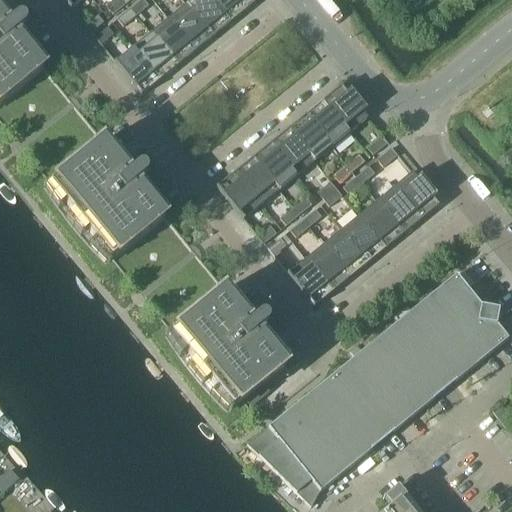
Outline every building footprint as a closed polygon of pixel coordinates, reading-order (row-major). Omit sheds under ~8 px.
[(82,0),(60,0),(69,11),(82,0)] [(125,6),(120,0),(117,0),(106,9),(112,16),(125,6)] [(142,0),(129,11),(135,18),(148,8),(142,0)] [(208,0),(191,0),(184,6),(211,39),(229,25),(208,0)] [(237,0),(208,0),(229,25),(246,10),(237,0)] [(237,0),(246,10),(258,0),(237,0)] [(184,6),(166,21),(193,54),(211,39),(184,6)] [(135,18),(129,11),(116,21),(122,29),(135,18)] [(0,109),(240,403),(255,391),(285,367),(250,324),(246,319),(245,318),(240,312),(223,291),(164,218),(148,198),(144,194),(141,190),(140,189),(136,184),(129,176),(125,170),(124,169),(121,166),(101,142),(8,27),(3,21),(0,17),(0,109)] [(89,35),(102,24),(96,17),(83,28),(89,35)] [(166,21),(149,35),(176,68),(193,54),(166,21)] [(112,37),(106,29),(93,40),(99,47),(112,37)] [(149,35),(131,49),(158,82),(176,68),(149,35)] [(158,82),(131,49),(113,64),(140,98),(141,97),(158,82)] [(349,92),(345,95),(340,88),(322,103),(348,136),(367,121),(361,115),(365,112),(349,92)] [(322,103),(304,117),(331,150),(348,136),(322,103)] [(304,117),(286,131),(313,164),(331,150),(304,117)] [(313,164),(286,131),(268,146),(295,179),(313,164)] [(386,145),(380,138),(366,150),(372,157),(386,145)] [(295,179),(268,146),(251,160),(278,193),(295,179)] [(382,170),(396,158),(390,150),(376,162),(382,170)] [(357,157),(344,167),(351,175),(363,164),(357,157)] [(278,193),(251,160),(233,175),(260,208),(278,193)] [(351,175),(344,167),(332,178),(338,185),(351,175)] [(373,176),(367,169),(354,179),(360,187),(373,176)] [(260,208),(233,175),(216,189),(215,189),(242,223),(260,208)] [(392,189),(419,222),(437,207),(432,200),(435,197),(419,178),(415,181),(411,175),(410,175),(392,189)] [(348,197),(360,187),(354,179),(341,190),(348,197)] [(387,183),(383,187),(388,193),(392,189),(387,183)] [(322,202),(335,191),(329,184),(316,195),(322,202)] [(388,193),(374,204),(401,237),(419,222),(392,189),(388,193)] [(341,198),(337,194),(335,191),(322,202),(328,209),(341,198)] [(298,217),(310,207),(304,200),(292,210),(298,217)] [(401,237),(374,204),(357,218),(383,251),(401,237)] [(285,228),(298,217),(292,210),(279,221),(285,228)] [(301,222),(307,230),(320,219),(314,212),(301,222)] [(383,251),(357,218),(339,232),(366,265),(383,251)] [(307,230),(301,222),(289,233),(295,240),(307,230)] [(262,247),(275,236),(269,228),(256,239),(262,247)] [(339,232),(321,247),(348,280),(366,265),(339,232)] [(285,248),(279,241),(266,251),(272,259),(285,248)] [(321,247),(304,261),(330,294),(348,280),(321,247)] [(330,294),(304,261),(285,276),(312,309),(313,309),(313,308),(330,294)] [(480,309),(455,277),(352,361),(245,447),(309,510),(318,494),(506,341),(495,326),(497,312),(480,309)] [(511,424),(499,408),(491,415),(504,431),(511,424)] [(9,471),(0,479),(0,493),(1,495),(18,481),(9,471)] [(408,504),(405,500),(396,489),(381,501),(388,510),(385,511),(407,511),(406,510),(398,501),(403,498),(407,504),(408,504)]
